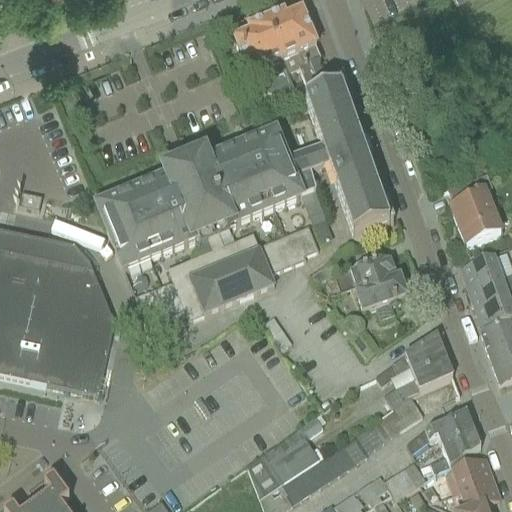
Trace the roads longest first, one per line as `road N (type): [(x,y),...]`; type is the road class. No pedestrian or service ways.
road 1 (residential): [(511,478),(466,374),(334,0)]
road 2 (residential): [(31,56),(151,10)]
